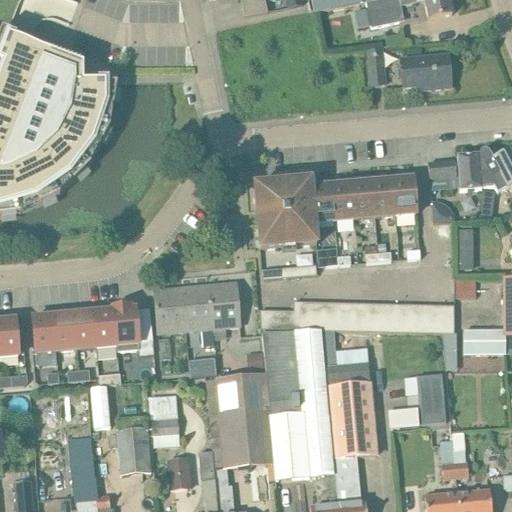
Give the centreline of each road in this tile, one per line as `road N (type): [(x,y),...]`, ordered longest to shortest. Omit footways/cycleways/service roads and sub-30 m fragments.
road 1 (residential): [(221,145),(511,107)]
road 2 (residential): [(221,145),(168,223),(124,260),(0,276)]
road 3 (residential): [(189,0),(221,145)]
